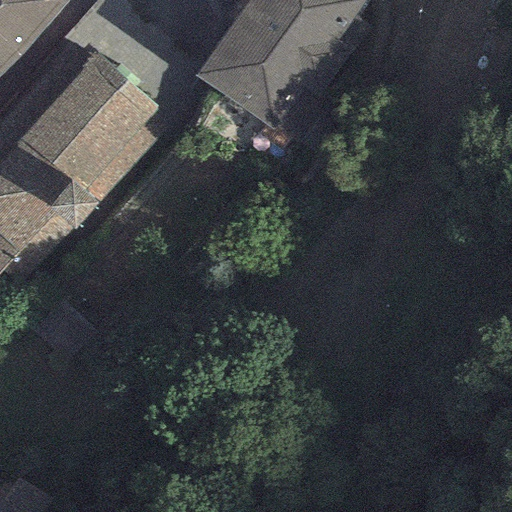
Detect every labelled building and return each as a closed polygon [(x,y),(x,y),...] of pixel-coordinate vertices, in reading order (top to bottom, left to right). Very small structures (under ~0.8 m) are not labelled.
[(0,0),(0,58),(53,0),(0,0)] [(354,0),(251,0),(205,67),(323,150),(347,115),(317,94),(365,25),(346,12),(354,0)] [(157,110),(89,49),(78,62),(63,50),(0,121),(0,274),(2,272),(17,287),(157,142),(140,126),(157,110)] [(89,329),(60,302),(35,328),(65,355),(89,329)] [(2,499),(0,497),(0,511),(33,511),(46,496),(18,477),(2,499)]
